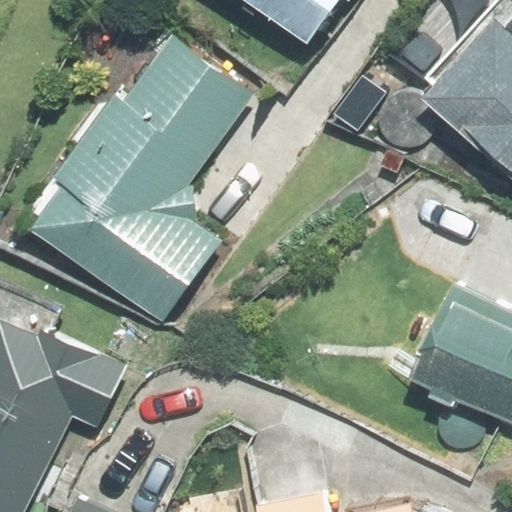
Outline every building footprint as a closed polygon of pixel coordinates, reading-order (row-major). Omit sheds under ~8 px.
[(227,0),(314,59),(346,11),(355,16),(365,0),(227,0)] [(431,116),(511,185),(511,40),(503,33),(431,116)] [(70,201),(37,245),(165,329),(225,252),(199,232),(194,190),(255,112),(177,52),(129,115),(123,111),(59,192),(70,201)] [(0,324),(11,303),(0,297),(0,324)] [(439,400),(436,409),(459,420),(463,411),(511,433),(511,320),(464,299),(460,306),(454,305),(416,391),(439,400)] [(8,333),(0,348),(0,511),(33,511),(80,425),(101,437),(132,379),(48,343),(43,352),(8,333)] [(259,510),(259,511),(329,511),(326,495),(259,510)]
